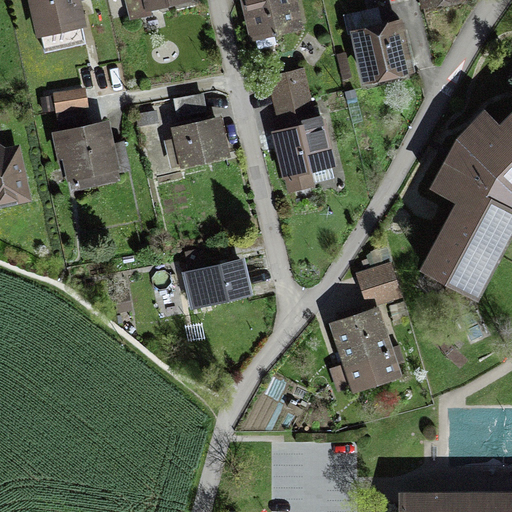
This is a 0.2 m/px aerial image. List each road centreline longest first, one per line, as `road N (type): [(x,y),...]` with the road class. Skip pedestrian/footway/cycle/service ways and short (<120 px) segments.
road 1 (residential): [(296,313),(375,210),(470,33),(496,0)]
road 2 (residential): [(239,78),(296,313)]
road 3 (residential): [(198,511),(232,405),(296,313)]
road 4 (residential): [(98,102),(239,78)]
